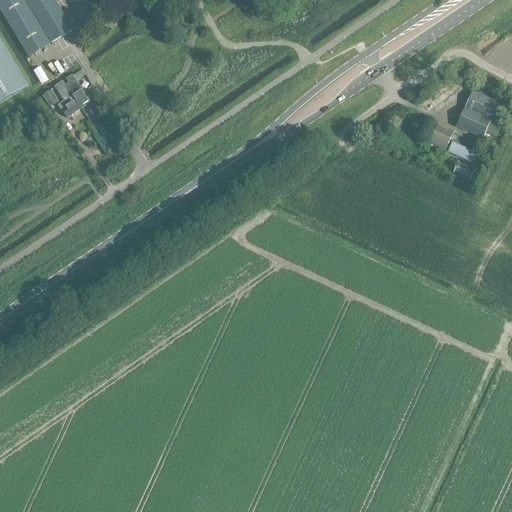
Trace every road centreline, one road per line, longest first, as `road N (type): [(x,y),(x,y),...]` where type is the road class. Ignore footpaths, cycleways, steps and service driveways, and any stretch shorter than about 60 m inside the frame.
road 1 (unclassified): [(305,60),(0,270)]
road 2 (primary): [(0,322),(242,156)]
road 3 (primary): [(242,156),(330,106),(479,0)]
road 4 (primary): [(445,0),(325,83),(242,156)]
road 5 (track): [(343,150),(341,135),(456,52),(511,78)]
